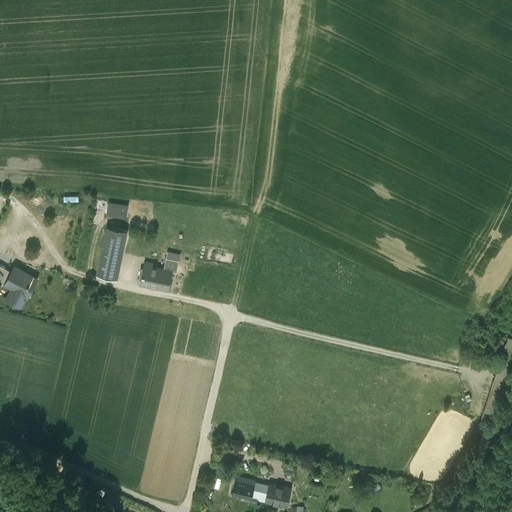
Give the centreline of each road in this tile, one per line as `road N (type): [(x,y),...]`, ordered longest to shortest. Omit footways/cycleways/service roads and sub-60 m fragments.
road 1 (unclassified): [(185,511),(228,326)]
road 2 (unclassified): [(0,450),(44,456),(172,511)]
